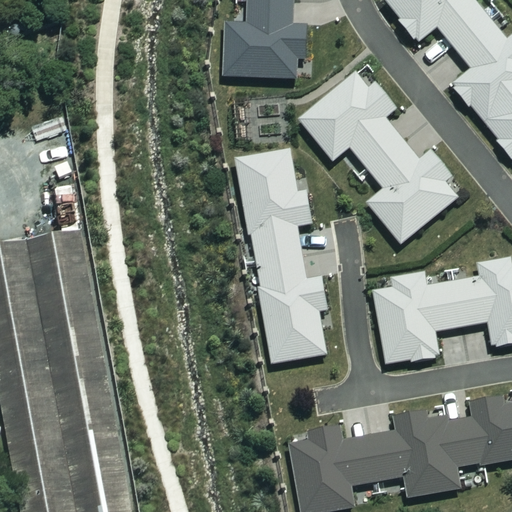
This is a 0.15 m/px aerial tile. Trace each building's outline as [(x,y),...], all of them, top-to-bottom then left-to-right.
[(226,79),(301,81),(301,61),(310,62),(311,28),(297,27),(297,0),(250,0),(250,25),(228,25),(226,79)] [(442,30),(457,50),(494,21),(478,1),(479,0),(390,0),(388,2),(405,22),(403,24),(418,43),(420,42),(422,45),(442,30)] [(475,109),(489,126),(511,106),(511,41),(511,42),(494,21),(457,50),(475,71),(456,86),(460,90),(457,92),(473,110),(475,109)] [(369,172),(406,142),(389,122),(402,112),(380,86),(374,90),(361,75),(302,123),(337,165),(352,152),(369,172)] [(511,106),(489,126),(502,143),(500,144),(511,158),(511,106)] [(406,142),(369,172),(386,193),(370,206),(405,248),(464,200),(451,185),(458,180),(435,152),(423,163),(406,142)] [(260,264),(306,256),(301,229),(318,227),(312,194),(302,196),(294,152),(238,161),(252,238),(255,237),(260,264)] [(135,511),(87,236),(0,250),(0,389),(21,511),(135,511)] [(311,282),(306,256),(260,264),(264,290),(261,290),(275,368),(331,357),(323,316),(332,314),(326,279),(311,282)] [(456,284),(464,331),(491,326),(495,349),(500,348),(500,351),(511,348),(511,260),(481,266),(484,279),(456,284)] [(377,295),(389,367),(415,363),(415,366),(440,362),(439,359),(443,358),(440,335),(464,331),(456,284),(430,289),(428,276),(394,282),(396,291),(377,295)] [(453,425),(462,471),(484,466),(485,471),(511,465),(511,407),(509,408),(508,400),(473,406),(475,421),(453,425)] [(453,425),(452,418),(432,422),(430,413),(396,420),(399,434),(371,439),(380,485),(407,481),(411,502),(465,491),(462,471),(453,425)] [(355,490),(380,485),(371,439),(347,443),(345,429),(311,435),(312,444),(291,448),(303,511),(349,511),(359,510),(355,490)]
